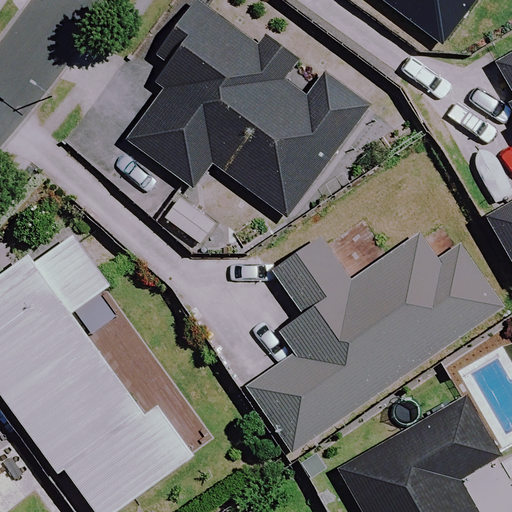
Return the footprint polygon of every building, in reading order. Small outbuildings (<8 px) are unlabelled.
[(379,0),(445,49),(481,0),(379,0)] [(256,50),(199,7),(158,62),(173,73),(158,92),(165,97),(127,147),(193,197),(213,171),(286,226),(371,114),(327,81),(308,105),(283,86),(297,66),(263,41),(256,50)] [(511,58),(492,70),(511,105),(511,208),(489,222),(511,260),(511,58)] [(112,290),(74,237),(0,290),(0,291),(4,297),(0,300),(0,391),(60,475),(67,470),(96,511),(122,511),(195,460),(159,409),(145,419),(73,318),(112,290)] [(438,267),(419,241),(353,290),(319,244),(276,276),(308,319),(284,337),(299,357),(252,392),(301,459),(501,311),(458,253),(438,267)] [(502,465),(467,404),(343,475),(364,511),(473,511),(461,489),(502,465)]
